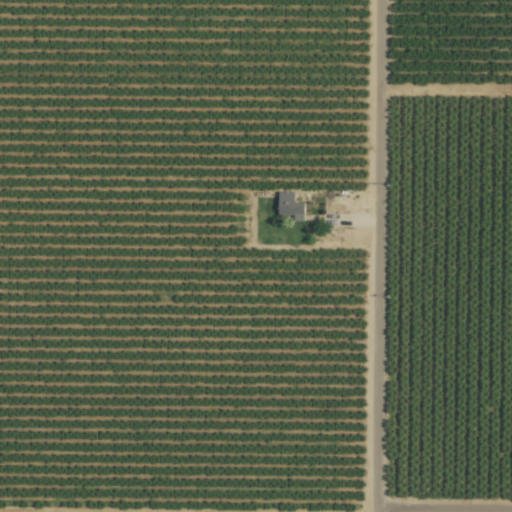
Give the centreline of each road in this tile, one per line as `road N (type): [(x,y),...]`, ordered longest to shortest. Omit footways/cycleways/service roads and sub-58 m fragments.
road 1 (residential): [(373,0),(367,511)]
road 2 (residential): [(367,511),(511,511)]
